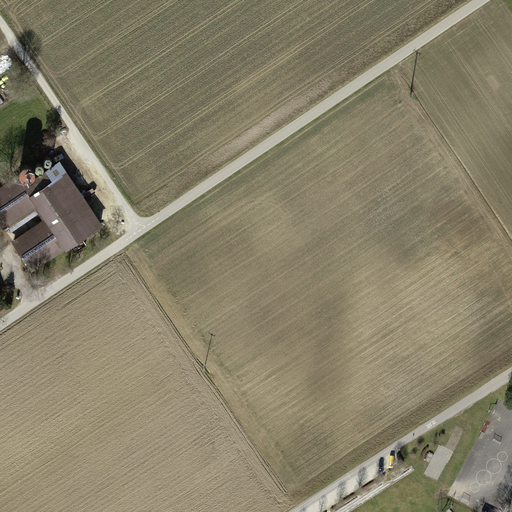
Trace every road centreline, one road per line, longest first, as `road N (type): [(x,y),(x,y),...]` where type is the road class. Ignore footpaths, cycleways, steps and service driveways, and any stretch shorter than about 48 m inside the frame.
road 1 (unclassified): [(142,229),(482,0)]
road 2 (track): [(0,19),(142,229)]
road 3 (unclassified): [(511,373),(300,511)]
road 4 (unclassified): [(142,229),(0,326)]
